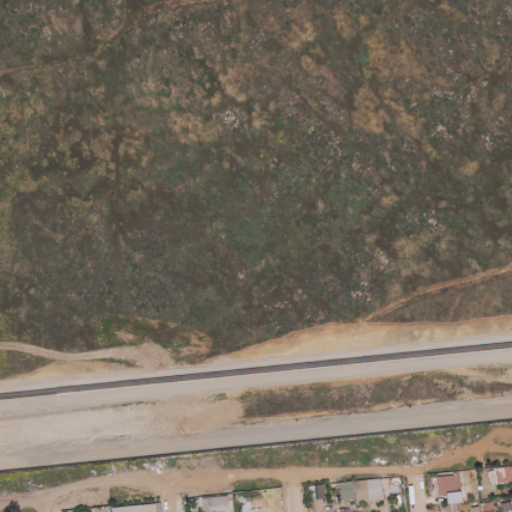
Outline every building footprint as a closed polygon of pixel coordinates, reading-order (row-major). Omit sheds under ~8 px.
[(511,466),(511,481),(498,484),(495,468),(511,466)] [(495,470),(497,485),(492,486),(489,471),(495,470)] [(458,475),(459,475),(460,475),(462,493),(447,494),(439,495),(437,477),(454,475),(458,475)] [(400,477),(401,485),(393,485),(393,483),(392,483),(392,478),(400,477)] [(382,479),(383,498),(357,501),(355,482),(382,479)] [(353,482),(354,498),(340,500),(339,490),(340,490),(340,483),(353,482)] [(447,494),(462,493),(462,498),(463,503),(459,503),(450,504),(447,504),(447,494)] [(226,496),(228,496),(229,501),(229,511),(202,511),(202,498),(226,496)] [(511,511),(503,511),(501,504),(511,501),(511,511)] [(480,511),(480,507),(480,506),(480,503),(492,502),(494,511),(480,511)] [(350,506),(351,511),(341,511),(330,511),(330,504),(341,503),(341,504),(350,503),(350,506)] [(459,503),(459,511),(450,511),(450,504),(459,503)]
